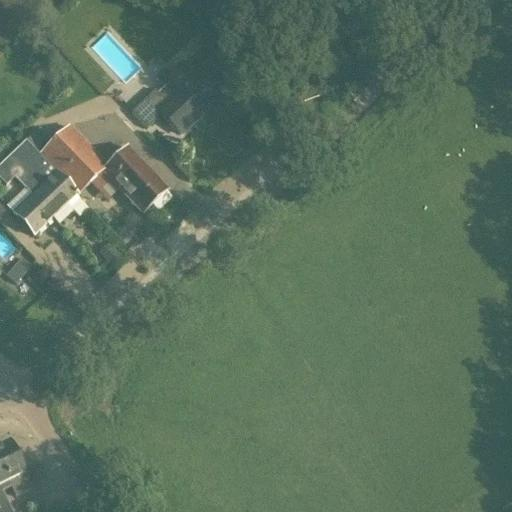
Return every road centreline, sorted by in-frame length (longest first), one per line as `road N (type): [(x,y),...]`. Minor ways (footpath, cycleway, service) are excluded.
road 1 (tertiary): [(14,395),(282,170),(454,0)]
road 2 (residential): [(95,511),(14,395)]
